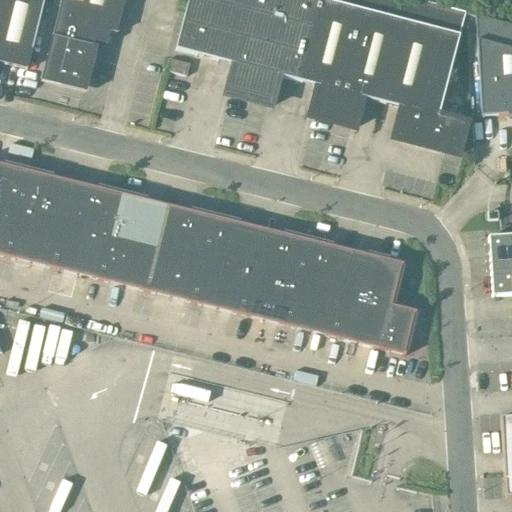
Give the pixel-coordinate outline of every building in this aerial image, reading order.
[(0,0),(0,64),(26,71),(43,0),(0,0)] [(116,35),(124,0),(60,0),(40,83),(85,94),(97,49),(92,48),(93,43),(106,46),(109,33),(116,35)] [(297,83),(319,0),(187,0),(174,51),(234,67),(226,97),(269,109),(277,78),(297,83)] [(331,125),(363,0),(319,0),(297,83),(317,88),(309,119),(331,125)] [(381,105),(408,0),(363,0),(331,125),(353,130),(361,100),(381,105)] [(437,118),(465,15),(408,0),(381,105),(401,110),(393,141),(456,157),(465,125),(437,118)] [(511,27),(474,17),(480,119),(506,118),(506,119),(511,119),(511,27)] [(186,78),(189,66),(172,61),(169,74),(186,78)] [(0,216),(16,220),(27,173),(3,167),(2,173),(0,172),(0,216)] [(62,232),(72,191),(50,185),(51,179),(27,173),(16,220),(39,226),(62,232)] [(109,243),(120,196),(96,190),(95,196),(72,191),(62,232),(85,237),(109,243)] [(155,255),(166,214),(143,208),(144,202),(120,196),(109,243),(132,249),(155,255)] [(202,266),(214,219),(189,213),(188,219),(166,214),(155,255),(179,260),(202,266)] [(0,257),(6,259),(16,220),(0,216),(0,257)] [(249,278),(259,237),(236,231),(238,225),(214,219),(202,266),(225,272),(249,278)] [(29,265),(39,226),(16,220),(6,259),(29,265)] [(52,270),(62,232),(39,226),(29,265),(52,270)] [(76,276),(85,237),(62,232),(52,270),(76,276)] [(295,289),(307,242),(283,236),(281,242),(259,237),(249,278),(272,284),(295,289)] [(99,282),(109,243),(85,237),(76,276),(99,282)] [(511,237),(487,239),(491,298),(511,297),(511,237)] [(342,301),(352,260),(329,254),(331,248),(307,242),(295,289),(318,295),(342,301)] [(122,288),(132,249),(109,243),(99,282),(122,288)] [(146,294),(155,255),(132,249),(122,288),(146,294)] [(169,299),(179,260),(155,255),(146,294),(169,299)] [(389,312),(390,307),(400,268),(401,268),(402,266),(366,257),(365,263),(352,260),(342,301),(365,307),(388,312),(389,312)] [(192,305),(202,266),(179,260),(169,299),(192,305)] [(216,311),(225,272),(202,266),(192,305),(216,311)] [(239,317),(249,278),(225,272),(216,311),(239,317)] [(262,322),(272,284),(249,278),(239,317),(262,322)] [(285,328),(295,289),(272,284),(262,322),(285,328)] [(309,334),(318,295),(295,289),(285,328),(309,334)] [(332,340),(342,301),(318,295),(309,334),(332,340)] [(355,346),(365,307),(342,301),(332,340),(355,346)] [(379,351),(388,312),(365,307),(355,346),(379,351)] [(414,316),(415,314),(390,307),(389,312),(388,312),(379,351),(404,358),(404,356),(403,355),(413,315),(414,316)] [(511,511),(511,418),(500,419),(499,419),(501,453),(502,453),(503,473),(502,473),(503,483),(504,483),(504,495),(504,499),(511,498),(511,511)]
